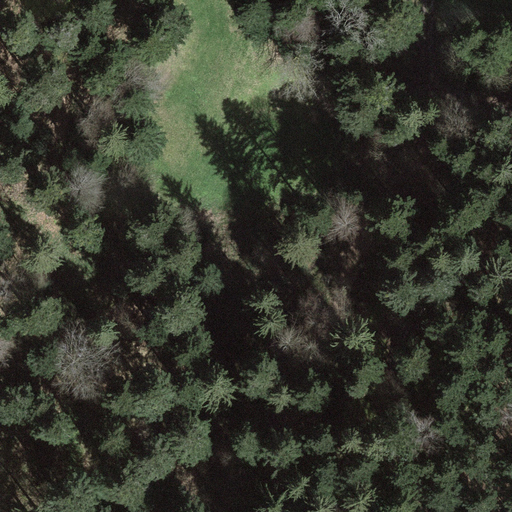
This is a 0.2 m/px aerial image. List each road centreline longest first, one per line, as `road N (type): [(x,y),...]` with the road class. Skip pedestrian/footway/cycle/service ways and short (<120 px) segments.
road 1 (track): [(511,269),(450,284),(428,299),(401,341),(398,384),(430,511)]
road 2 (track): [(432,0),(441,68),(456,100),(511,134)]
